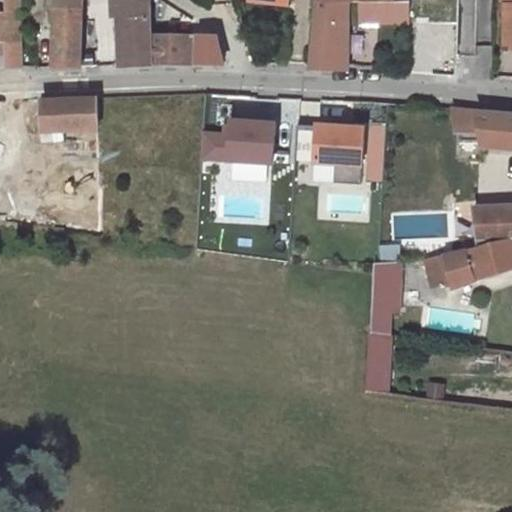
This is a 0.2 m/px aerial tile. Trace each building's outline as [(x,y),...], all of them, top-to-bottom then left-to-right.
[(8,72),(26,72),(23,0),(7,0),(8,14),(0,13),(0,41),(8,41),(8,72)] [(83,68),(82,0),(60,0),(60,6),(55,6),(53,70),(83,68)] [(122,66),(197,65),(196,37),(174,37),(151,36),(151,22),(149,0),(102,0),(103,13),(119,14),(122,66)] [(511,50),(511,0),(498,0),(498,13),(502,15),(502,50),(511,50)] [(348,72),(349,2),(318,2),(314,69),(348,72)] [(411,26),(412,4),(366,3),(367,25),(411,26)] [(174,23),(151,22),(151,36),(174,37),(174,23)] [(205,37),(196,37),(197,65),(223,65),(215,43),(206,44),(205,37)] [(44,132),(99,131),(97,101),(42,103),(44,132)] [(481,133),(479,114),(464,112),(468,132),(467,134),(481,133)] [(511,117),(479,114),(481,133),(484,150),(511,152),(511,117)] [(230,132),(206,130),(204,159),(228,160),(238,161),(274,164),(277,122),(231,119),(230,132)] [(297,163),(338,165),(337,184),(364,186),(366,140),(362,140),(363,129),(319,126),(319,128),(299,127),(297,163)] [(46,161),(81,159),(100,158),(99,131),(44,132),(46,161)] [(101,169),(100,158),(81,159),(81,169),(101,169)] [(82,190),(102,192),(102,174),(81,173),(82,190)] [(487,244),(511,240),(511,205),(475,206),(478,246),(478,251),(485,249),(487,244)] [(511,265),(511,240),(487,244),(485,249),(478,251),(478,246),(446,252),(446,256),(426,260),(431,287),(451,284),(452,290),(497,270),(511,265)] [(382,261),(404,261),(403,245),(382,245),(382,261)] [(376,265),(375,275),(374,315),(400,312),(401,263),(376,265)] [(511,382),(454,381),(453,405),(511,406),(511,382)]
